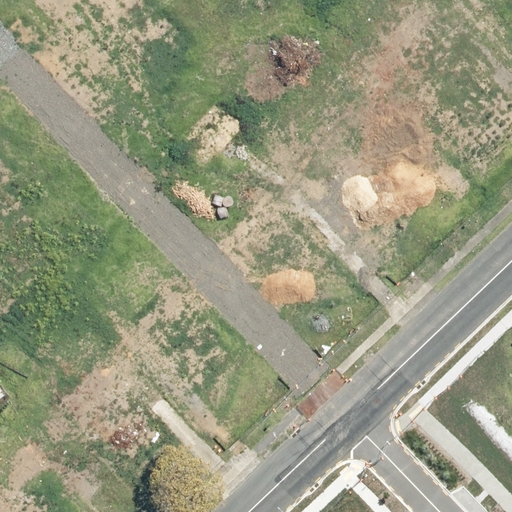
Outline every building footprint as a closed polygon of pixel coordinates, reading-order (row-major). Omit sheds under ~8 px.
[(77,0),(170,97),(202,66),(187,51),(200,38),(163,0),(77,0)] [(244,0),(262,18),(281,0),(244,0)] [(474,168),(511,131),(511,94),(472,53),(467,57),(413,1),(383,29),(461,111),(439,131),(474,168)] [(26,3),(0,27),(0,70),(81,155),(128,111),(26,3)] [(511,5),(495,24),(511,39),(511,5)] [(423,190),(348,112),(303,156),(378,234),(423,190)] [(0,171),(0,255),(19,276),(61,234),(0,171)] [(343,265),(268,186),(223,228),(299,307),(343,265)] [(248,357),(175,279),(132,319),(205,397),(248,357)] [(119,368),(107,356),(56,406),(137,489),(182,445),(134,396),(142,390),(135,382),(151,366),(137,351),(119,368)] [(511,384),(476,422),(511,457),(511,384)] [(0,403),(9,396),(0,385),(0,403)] [(496,511),(504,504),(460,461),(409,511),(496,511)] [(22,506),(0,484),(0,511),(73,511),(43,483),(22,506)]
